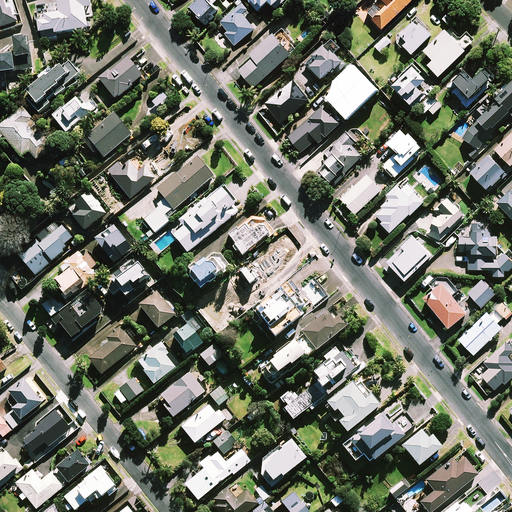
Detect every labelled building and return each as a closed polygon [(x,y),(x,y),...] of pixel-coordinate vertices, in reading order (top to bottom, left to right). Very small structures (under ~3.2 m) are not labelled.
[(20,22),(12,0),(0,0),(0,27),(0,28),(20,22)] [(59,7),(36,9),(37,19),(46,18),(46,21),(38,23),(40,33),(55,31),(55,35),(88,29),(83,0),(78,0),(64,2),(59,7)] [(200,0),(191,9),(206,24),(219,11),(213,4),(217,0),(200,0)] [(286,0),(248,0),(258,11),(270,1),(276,8),(286,0)] [(413,0),(383,0),(388,5),(382,11),(376,5),(367,13),(383,30),(413,0)] [(462,9),(456,3),(444,15),(450,22),(462,9)] [(249,10),(243,4),(222,23),(229,31),(226,34),(236,46),(255,28),(243,14),(249,10)] [(433,35),(418,19),(401,35),(408,42),(404,46),(412,54),(433,35)] [(465,49),(475,40),(468,32),(459,40),(449,29),(425,51),(434,61),(429,65),(439,77),(467,51),(465,49)] [(289,37),(284,31),(277,36),(275,34),(251,55),(253,58),(239,70),(254,88),(293,54),(283,43),(289,37)] [(0,74),(33,69),(28,38),(14,40),(16,56),(0,58),(0,74)] [(390,43),(386,38),(376,46),(380,52),(390,43)] [(344,62),(327,43),(314,56),(318,61),(311,67),(323,79),(336,67),(337,69),(344,62)] [(128,55),(99,78),(116,98),(144,75),(128,55)] [(82,78),(69,61),(54,73),(50,68),(39,77),(42,81),(27,92),(38,106),(35,108),(39,113),(59,98),(58,96),(82,78)] [(428,79),(414,64),(392,84),(413,107),(426,95),(419,88),(428,79)] [(495,76),(486,67),(472,82),(463,73),(449,87),(469,107),(474,101),(472,99),(495,76)] [(357,71),(337,91),(355,108),(375,88),(357,71)] [(311,100),(297,81),(267,104),(281,123),(311,100)] [(511,115),(511,83),(495,99),(498,101),(490,109),(485,104),(471,116),(477,122),(473,126),(469,129),(463,139),(479,149),(485,140),(511,115)] [(442,106),(431,95),(418,107),(424,113),(429,109),(434,114),(442,106)] [(92,114),(79,97),(54,118),(67,134),(92,114)] [(347,119),(331,101),(290,137),(302,152),(317,140),(320,143),(347,119)] [(24,108),(15,115),(0,125),(0,139),(4,137),(21,159),(30,152),(36,160),(51,149),(38,131),(34,134),(28,126),(34,122),(24,108)] [(132,136),(115,115),(83,142),(94,155),(99,151),(105,159),(132,136)] [(389,144),(400,153),(396,157),(394,155),(383,165),(398,180),(424,157),(419,152),(422,148),(419,144),(420,143),(410,133),(408,135),(402,130),(389,144)] [(357,142),(347,132),(327,154),(330,157),(326,162),(329,165),(322,172),(332,182),(343,169),(346,173),(363,155),(353,146),(357,142)] [(511,134),(507,140),(497,150),(511,165),(511,134)] [(155,154),(146,142),(136,150),(145,162),(155,154)] [(507,172),(486,150),(468,168),(489,189),(507,172)] [(165,199),(175,210),(215,177),(199,158),(178,175),(177,174),(158,190),(165,199)] [(127,200),(128,199),(129,200),(155,181),(153,178),(158,174),(149,162),(140,170),(133,161),(112,177),(116,182),(114,184),(127,200)] [(382,190),(369,175),(342,199),(356,214),(382,190)] [(387,195),(390,199),(383,206),(385,208),(377,215),(383,221),(382,223),(391,233),(411,214),(412,215),(425,202),(416,192),(410,197),(398,185),(387,195)] [(207,200),(206,199),(179,220),(184,227),(174,236),(188,253),(238,212),(233,206),(237,202),(224,187),(220,190),(207,200)] [(511,188),(496,204),(511,219),(511,188)] [(467,212),(443,191),(428,209),(436,216),(426,234),(441,242),(467,212)] [(107,213),(90,193),(68,210),(85,231),(107,213)] [(175,210),(165,199),(156,206),(159,209),(145,220),(152,229),(146,235),(149,238),(171,220),(168,216),(175,210)] [(485,229),(486,224),(481,224),(481,222),(476,222),(476,223),(473,223),(473,228),(471,228),(471,238),(460,238),(460,251),(469,251),(469,269),(489,270),(489,274),(494,274),(494,276),(505,276),(505,271),(509,271),(511,267),(511,260),(505,253),(497,260),(498,237),(493,237),(493,233),(489,229),(485,229)] [(230,235),(236,244),(233,247),(236,252),(239,250),(242,254),(269,235),(264,227),(259,227),(253,232),(247,225),(239,231),(238,229),(230,235)] [(19,256),(37,276),(64,252),(76,241),(62,226),(41,244),(37,240),(19,256)] [(131,249),(114,227),(97,239),(114,262),(131,249)] [(424,248),(421,250),(418,246),(416,248),(409,241),(398,252),(395,248),(387,256),(390,259),(394,256),(399,261),(396,264),(400,268),(402,267),(407,272),(427,252),(424,248)] [(248,271),(239,278),(255,296),(299,260),(285,243),(267,258),(264,254),(246,268),(248,271)] [(63,289),(61,290),(63,294),(61,295),(65,301),(98,277),(93,269),(97,266),(89,254),(83,258),(80,253),(62,266),(67,274),(57,281),(63,289)] [(222,255),(214,255),(205,262),(203,259),(197,264),(195,262),(188,268),(192,272),(191,273),(189,275),(196,284),(197,283),(202,289),(216,279),(231,266),(222,255)] [(121,290),(127,297),(131,303),(150,287),(145,282),(150,277),(140,265),(135,259),(111,279),(116,285),(110,290),(115,296),(121,290)] [(447,276),(437,276),(428,283),(424,278),(415,285),(424,297),(449,327),(467,312),(457,299),(462,295),(447,276)] [(496,293),(484,280),(469,293),(481,307),(496,293)] [(306,306),(286,281),(262,301),(254,307),(271,328),(270,329),(276,336),(304,313),(301,310),(306,306)] [(206,307),(222,326),(250,303),(232,282),(211,299),(213,301),(206,307)] [(101,315),(102,309),(87,291),(47,324),(54,332),(62,325),(73,339),(101,315)] [(176,315),(157,292),(140,306),(159,329),(176,315)] [(65,307),(56,296),(43,305),(52,317),(65,307)] [(511,312),(511,311),(502,302),(496,308),(507,318),(511,312)] [(493,336),(503,326),(499,323),(502,319),(494,311),(490,314),(488,311),(459,339),(474,354),(490,339),(491,339),(492,339),(493,339),(493,338),(493,337),(493,336)] [(333,320),(327,312),(302,332),(316,349),(347,325),(339,315),(333,320)] [(195,335),(187,326),(174,337),(188,355),(203,342),(196,333),(195,335)] [(137,347),(120,327),(107,338),(110,342),(89,359),(102,375),(137,347)] [(259,371),(272,384),(274,383),(278,388),(285,383),(280,377),(304,355),(306,353),(293,339),(291,342),(259,371)] [(165,341),(139,361),(146,371),(145,371),(154,384),(182,363),(172,351),(165,341)] [(511,363),(511,346),(507,341),(488,359),(493,365),(483,374),(495,388),(506,378),(508,380),(511,375),(511,365),(511,364),(511,363)] [(223,355),(214,344),(200,355),(210,366),(223,355)] [(290,390),(281,398),(287,405),(284,407),(294,419),(309,407),(310,409),(346,381),(344,378),(355,369),(343,353),(337,346),(324,356),(327,360),(311,373),(318,382),(302,394),(299,390),(294,394),(290,390)] [(205,392),(189,373),(162,396),(168,403),(164,406),(174,418),(205,392)] [(144,391),(134,378),(120,389),(130,402),(144,391)] [(43,403),(25,380),(10,393),(19,404),(13,409),(21,420),(43,403)] [(323,405),(329,412),(329,417),(334,422),(340,422),(347,431),(380,405),(371,394),(365,399),(352,382),(323,405)] [(230,398),(221,387),(210,395),(219,406),(230,398)] [(13,410),(6,402),(1,406),(8,414),(13,410)] [(216,414),(210,406),(183,428),(196,444),(226,419),(220,411),(216,414)] [(416,426),(402,407),(389,417),(386,412),(343,444),(355,460),(364,454),(370,462),(416,426)] [(12,412),(4,418),(13,430),(21,424),(12,412)] [(0,434),(1,434),(4,438),(12,431),(0,415),(0,434)] [(65,434),(53,420),(22,445),(34,459),(65,434)] [(428,437),(422,428),(402,445),(418,465),(441,446),(431,434),(428,437)] [(236,445),(225,432),(213,441),(223,454),(236,445)] [(282,448),(279,444),(261,459),(263,463),(261,474),(272,487),(283,478),(282,477),(306,457),(292,440),(282,448)] [(0,485),(2,488),(24,470),(16,459),(14,461),(7,451),(6,452),(3,448),(0,450),(0,485)] [(211,458),(209,456),(200,463),(204,468),(185,484),(198,499),(232,472),(234,474),(250,461),(241,449),(225,462),(218,452),(211,458)] [(91,465),(79,450),(57,468),(70,483),(91,465)] [(430,511),(478,474),(465,457),(456,464),(452,458),(425,480),(434,490),(420,502),(427,511),(430,511)] [(35,464),(30,458),(23,464),(29,470),(35,464)] [(107,493),(110,496),(118,490),(115,486),(116,485),(101,467),(65,498),(76,510),(88,500),(91,503),(97,498),(98,500),(107,493)] [(42,481),(33,471),(17,484),(24,493),(20,497),(23,501),(27,497),(37,509),(65,487),(53,472),(42,481)] [(410,486),(404,479),(389,491),(394,498),(410,486)] [(487,495),(476,481),(453,500),(455,503),(443,511),(482,511),(476,504),(487,495)] [(270,496),(262,485),(256,489),(263,500),(270,496)] [(236,498),(229,488),(214,499),(218,504),(215,506),(220,511),(246,511),(258,503),(247,489),(236,498)] [(308,511),(309,511),(293,493),(282,502),(290,511),(308,511)] [(343,500),(338,495),(331,501),(336,506),(343,500)] [(414,511),(420,508),(411,497),(401,505),(406,511),(414,511)] [(272,511),(265,502),(252,511),(253,511),(272,511)]
